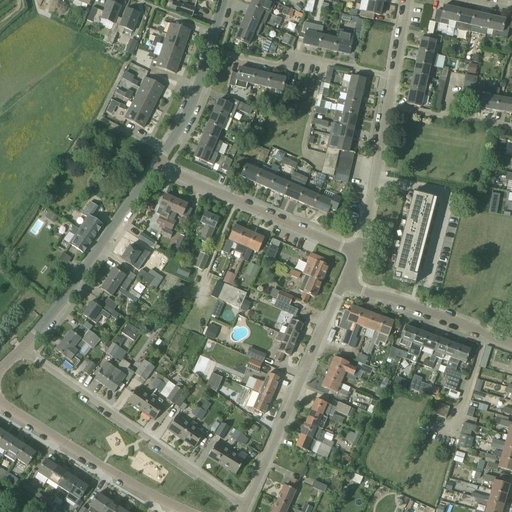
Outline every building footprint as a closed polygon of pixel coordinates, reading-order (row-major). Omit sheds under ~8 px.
[(275,3),(268,0),(252,0),(250,5),(270,14),(275,3)] [(368,0),(366,12),(361,11),(359,17),(373,20),(374,15),(380,16),(383,4),(368,0)] [(113,25),(116,17),(121,6),(108,1),(104,12),(92,7),(87,21),(99,25),(101,20),(113,25)] [(194,8),(183,5),(174,2),(171,10),(180,13),(192,16),(194,8)] [(270,14),(250,5),(245,17),(258,23),(263,11),(269,14),(270,14)] [(459,10),(443,6),(442,12),(436,11),(433,23),(440,24),(447,26),(448,21),(456,23),(459,10)] [(113,25),(111,29),(106,43),(111,45),(116,32),(122,35),(124,29),(132,32),(139,14),(126,9),(122,20),(116,17),(113,25)] [(459,10),(456,23),(455,29),(470,32),(471,26),(474,13),(459,10)] [(474,13),(471,26),(470,32),(485,36),(486,29),(489,16),(474,13)] [(503,20),(489,16),(486,29),(493,31),(492,36),(507,39),(509,27),(503,26),(505,20),(503,20)] [(258,23),(245,17),(240,28),(253,34),(258,23)] [(333,52),(349,56),(350,50),(356,51),(363,20),(356,19),(355,22),(359,23),(357,33),(354,33),(354,34),(338,31),(333,52)] [(289,22),(287,29),(294,31),(296,24),(289,22)] [(318,49),(321,36),(322,28),(304,23),(303,27),(301,26),(298,37),(304,38),(302,45),(318,49)] [(166,35),(180,40),(186,42),(190,31),(170,24),(166,35)] [(253,34),(240,28),(235,40),(248,46),(253,34)] [(333,52),(338,31),(336,39),(321,36),(318,49),(333,52)] [(281,42),(292,47),(295,38),(284,33),(281,42)] [(418,52),(432,55),(435,42),(441,43),(442,37),(430,34),(429,40),(421,39),(418,52)] [(186,42),(180,40),(166,35),(163,46),(176,50),(183,53),(186,42)] [(137,42),(131,40),(127,53),(132,55),(137,42)] [(266,40),(261,51),(267,53),(272,43),(266,40)] [(183,53),(176,50),(163,46),(159,57),(172,61),(179,63),(183,53)] [(416,64),(430,67),(430,66),(436,68),(438,56),(432,55),(418,52),(416,64)] [(179,63),(172,61),(159,57),(155,68),(175,74),(179,63)] [(413,76),(427,79),(430,67),(416,64),(413,76)] [(255,72),(239,68),(237,75),(232,74),(230,85),(247,89),(248,84),(252,85),(255,72)] [(329,68),(327,77),(326,77),(324,84),(329,85),(333,69),(329,68)] [(255,72),(252,85),(267,88),(270,75),(255,72)] [(270,75),(267,88),(282,92),(282,94),(287,95),(289,85),(284,84),(285,79),(284,79),(284,77),(279,75),(278,77),(270,75)] [(464,82),(476,84),(477,77),(465,75),(464,82)] [(410,88),(430,92),(432,86),(426,85),(427,79),(413,76),(410,88)] [(341,88),(362,93),(365,80),(351,77),(349,83),(343,82),(342,84),(341,88)] [(159,98),(164,87),(145,78),(140,89),(159,98)] [(496,111),(498,98),(499,90),(484,88),(485,85),(478,84),(475,102),(481,103),(480,108),(496,111)] [(345,102),(359,105),(362,93),(341,88),(340,93),(347,95),(345,101),(345,102)] [(410,88),(408,99),(407,104),(421,107),(423,96),(429,98),(430,92),(410,88)] [(475,90),(463,88),(462,94),(474,96),(475,90)] [(159,98),(140,89),(135,99),(153,108),(159,98)] [(434,105),(440,107),(442,95),(436,94),(434,105)] [(213,112),(226,118),(231,120),(232,120),(239,103),(228,98),(225,103),(218,100),(213,112)] [(496,111),(511,114),(511,108),(511,100),(498,98),(496,111)] [(153,108),(135,99),(129,109),(148,118),(153,108)] [(359,105),(345,102),(338,100),(338,104),(344,106),(343,113),(342,114),(356,117),(359,105)] [(148,118),(129,109),(124,119),(143,129),(148,118)] [(354,129),(356,117),(342,114),(343,113),(336,111),(335,116),(333,124),(354,129)] [(231,120),(226,118),(213,112),(208,123),(221,129),(222,129),(227,131),(231,120)] [(221,129),(208,123),(203,135),(217,140),(221,129)] [(337,137),(351,141),(354,129),(333,124),(330,136),(337,137)] [(258,139),(246,134),(243,140),(255,145),(258,139)] [(217,140),(203,135),(198,146),(217,155),(222,143),(217,140)] [(339,151),(341,151),(348,153),(348,152),(351,141),(337,137),(330,136),(327,148),(334,149),(334,150),(339,151)] [(198,146),(193,157),(212,166),(217,155),(198,146)] [(334,149),(327,148),(325,155),(338,157),(339,151),(334,150),(334,149)] [(341,151),(340,158),(353,161),(354,154),(348,152),(348,153),(341,151)] [(338,157),(325,155),(324,161),(336,164),(338,157)] [(233,167),(237,169),(238,166),(242,158),(238,157),(233,167)] [(260,171),(246,165),(248,160),(242,158),(238,166),(237,169),(243,171),(240,177),(255,184),(260,171)] [(353,161),(340,158),(338,163),(351,166),(353,161)] [(226,159),(221,170),(227,172),(232,161),(226,159)] [(290,161),(287,166),(295,170),(297,164),(290,161)] [(336,164),(324,161),(322,167),(335,170),(336,164)] [(338,163),(338,164),(337,169),(350,172),(351,166),(338,163)] [(262,166),(260,171),(255,184),(269,190),(275,177),(277,172),(262,166)] [(333,177),(335,170),(322,167),(321,174),(333,177)] [(337,169),(337,171),(336,175),(349,178),(350,172),(337,169)] [(318,173),(316,178),(324,182),(326,177),(318,173)] [(349,178),(336,175),(334,181),(348,184),(349,178)] [(275,177),(269,190),(283,196),(289,183),(275,177)] [(289,183),(283,196),(298,202),(303,190),(306,184),(291,178),(289,183)] [(312,208),(318,196),(303,190),(298,202),(312,208)] [(433,198),(413,192),(392,271),(394,272),(392,279),(414,285),(417,276),(413,275),(433,198)] [(500,195),(492,193),(489,213),(496,214),(500,195)] [(176,200),(164,195),(159,207),(156,214),(160,216),(157,223),(160,224),(159,227),(163,229),(176,200)] [(318,196),(312,208),(327,215),(329,209),(335,212),(340,200),(334,197),(332,202),(318,196)] [(176,200),(163,229),(160,235),(170,239),(172,233),(170,232),(175,222),(173,221),(176,214),(182,216),(187,205),(176,200)] [(75,227),(74,228),(93,240),(102,225),(91,217),(98,207),(90,202),(82,214),(87,218),(78,230),(75,227)] [(204,213),(200,223),(206,225),(201,237),(209,240),(214,229),(219,219),(204,213)] [(234,252),(244,230),(234,226),(228,240),(229,240),(224,252),(228,254),(233,242),(237,244),(234,251),(234,252)] [(93,240),(74,228),(70,234),(69,233),(64,240),(83,254),(93,240)] [(243,260),(244,260),(255,235),(244,230),(234,252),(241,254),(239,259),(243,261),(243,260)] [(152,248),(155,242),(142,232),(137,239),(152,248)] [(255,235),(244,260),(247,262),(252,250),(258,253),(264,239),(262,238),(263,235),(258,233),(256,235),(255,235)] [(129,246),(120,259),(131,266),(140,253),(139,253),(142,249),(137,245),(134,249),(129,246)] [(269,246),(264,257),(273,260),(278,249),(269,246)] [(209,257),(200,253),(194,268),(197,269),(203,272),(209,257)] [(322,282),(328,266),(323,264),(325,260),(310,254),(306,263),(308,263),(303,274),(305,275),(310,277),(322,282)] [(242,261),(239,259),(238,261),(239,262),(233,274),(227,271),(223,280),(222,282),(231,286),(242,261)] [(258,267),(251,264),(247,274),(254,277),(258,267)] [(107,279),(125,291),(135,276),(123,268),(119,273),(114,269),(107,279)] [(177,274),(187,278),(190,272),(180,268),(177,274)] [(149,285),(154,279),(151,277),(141,270),(136,277),(149,285)] [(290,275),(300,279),(303,274),(293,270),(290,275)] [(154,272),(151,277),(154,279),(149,285),(155,289),(158,286),(163,278),(154,272)] [(322,282),(310,277),(305,275),(298,291),(303,294),(300,302),(305,305),(309,296),(314,298),(322,282)] [(125,291),(107,279),(100,289),(111,297),(116,290),(125,297),(125,296),(134,302),(136,299),(128,293),(125,291)] [(224,284),(217,281),(210,296),(217,300),(224,284)] [(247,294),(224,284),(217,300),(240,309),(247,294)] [(140,296),(139,295),(130,289),(128,293),(136,299),(138,300),(140,296)] [(292,297),(279,292),(276,299),(289,305),(292,297)] [(276,300),(273,307),(286,312),(288,306),(276,300)] [(116,320),(119,315),(104,304),(100,309),(91,302),(82,315),(96,324),(101,316),(107,320),(110,316),(116,320)] [(348,347),(361,311),(352,307),(346,321),(352,324),(348,335),(345,334),(341,344),(348,347)] [(360,326),(367,329),(372,315),(361,311),(348,347),(354,349),(358,339),(355,338),(360,326)] [(279,333),(296,341),(303,325),(302,324),(304,320),(293,315),(287,329),(282,326),(279,333)] [(372,315),(367,329),(364,336),(372,339),(370,344),(368,343),(364,352),(370,355),(374,346),(384,319),(372,315)] [(153,319),(149,326),(157,331),(162,325),(153,319)] [(384,319),(374,346),(378,347),(383,335),(388,337),(393,323),(384,319)] [(208,323),(203,335),(213,339),(218,327),(208,323)] [(123,335),(134,340),(138,331),(126,326),(123,335)] [(416,331),(405,327),(400,340),(399,344),(410,348),(416,331)] [(71,331),(63,340),(79,353),(86,344),(92,349),(100,340),(89,331),(81,340),(80,340),(81,339),(71,331)] [(410,348),(405,360),(411,362),(413,356),(418,358),(427,334),(416,331),(410,348)] [(279,333),(276,341),(281,343),(277,352),(278,352),(274,361),(280,363),(284,354),(289,357),(296,341),(279,333)] [(427,334),(418,358),(419,358),(422,348),(433,352),(438,339),(427,334)] [(438,339),(433,352),(434,352),(430,362),(434,363),(435,358),(441,360),(448,342),(438,339)] [(79,353),(63,340),(55,350),(76,366),(79,362),(73,358),(77,352),(78,353),(79,353)] [(448,342),(441,360),(452,364),(459,346),(448,342)] [(112,358),(120,348),(113,343),(106,353),(112,358)] [(459,346),(452,364),(453,364),(451,370),(450,370),(448,375),(460,379),(462,374),(455,371),(459,361),(465,363),(470,350),(459,346)] [(391,348),(388,359),(394,361),(398,351),(391,348)] [(262,363),(265,356),(250,349),(246,356),(262,363)] [(331,366),(345,372),(357,378),(358,375),(355,373),(356,369),(348,365),(348,363),(334,357),(334,359),(331,358),(329,363),(331,365),(331,366)] [(259,373),(263,364),(251,359),(247,368),(259,373)] [(432,369),(434,363),(430,362),(424,359),(422,366),(432,369)] [(104,386),(115,369),(119,363),(115,360),(111,366),(106,363),(102,368),(101,368),(94,380),(104,386)] [(120,364),(120,363),(115,369),(104,386),(114,393),(121,382),(123,379),(128,382),(134,373),(128,369),(130,365),(122,360),(120,364)] [(134,374),(145,381),(154,367),(142,360),(134,374)] [(90,362),(83,372),(89,376),(96,366),(90,362)] [(374,370),(362,365),(359,371),(371,377),(374,370)] [(357,378),(345,372),(331,366),(325,378),(339,384),(343,376),(356,381),(357,378)] [(444,374),(448,375),(447,380),(446,381),(458,385),(460,379),(448,375),(450,370),(446,368),(444,374)] [(206,386),(216,393),(222,378),(211,373),(206,386)] [(158,374),(150,387),(167,398),(175,385),(158,374)] [(264,383),(257,380),(252,391),(271,399),(277,383),(276,383),(278,379),(268,374),(264,383)] [(394,385),(405,389),(408,381),(397,377),(394,385)] [(338,388),(339,384),(325,378),(321,387),(336,393),(338,388)] [(477,380),(473,391),(480,392),(483,382),(477,380)] [(458,385),(446,381),(444,388),(455,392),(458,385)] [(387,384),(381,382),(379,387),(385,390),(387,384)] [(420,382),(417,392),(428,396),(432,387),(420,382)] [(183,392),(175,386),(166,400),(174,405),(183,392)] [(140,411),(150,397),(137,388),(127,402),(140,411)] [(271,399),(252,391),(246,407),(264,415),(271,399)] [(150,397),(140,411),(154,421),(164,407),(161,405),(163,401),(152,394),(150,397)] [(326,418),(331,420),(331,421),(336,423),(338,417),(333,415),(332,417),(328,415),(332,406),(316,400),(311,411),(326,418)] [(442,405),(435,402),(430,413),(438,416),(442,405)] [(347,416),(351,408),(339,403),(335,411),(347,416)] [(442,405),(438,416),(445,419),(450,407),(442,405)] [(201,410),(197,407),(192,414),(196,417),(201,410)] [(466,416),(472,418),(474,409),(469,407),(466,416)] [(201,410),(196,417),(200,420),(205,413),(201,410)] [(326,418),(311,411),(306,423),(321,430),(326,418)] [(180,439),(190,425),(177,416),(167,430),(180,439)] [(508,435),(511,436),(511,426),(510,426),(511,423),(508,422),(495,419),(493,424),(509,429),(508,435)] [(321,430),(306,423),(300,435),(316,442),(321,430)] [(475,427),(464,423),(462,429),(474,432),(475,427)] [(215,435),(222,439),(229,428),(222,424),(215,435)] [(355,424),(353,429),(363,434),(365,428),(355,424)] [(204,435),(190,425),(180,439),(194,449),(204,435)] [(347,430),(345,441),(358,443),(360,432),(347,430)] [(241,435),(236,432),(231,440),(236,443),(241,435)] [(6,452),(14,439),(4,433),(0,438),(0,448),(0,449),(6,452)] [(246,438),(241,435),(236,443),(241,446),(246,438)] [(316,442),(300,435),(295,447),(311,454),(316,442)] [(470,437),(460,435),(457,446),(458,446),(471,450),(474,438),(470,437)] [(492,443),(504,447),(511,448),(511,436),(508,435),(505,444),(493,440),(492,443)] [(14,463),(25,446),(14,439),(6,452),(6,453),(4,456),(14,463)] [(331,448),(332,449),(335,443),(324,439),(322,444),(326,446),(323,451),(329,453),(331,448)] [(221,466),(230,452),(216,443),(207,458),(221,466)] [(503,451),(501,459),(511,461),(511,448),(504,447),(492,443),(490,447),(503,451)] [(322,444),(318,454),(328,458),(332,449),(331,448),(329,453),(323,451),(326,446),(322,444)] [(36,453),(25,446),(14,463),(17,460),(27,466),(36,453)] [(235,455),(230,452),(221,466),(235,475),(247,456),(238,451),(235,455)] [(511,461),(501,459),(499,466),(488,463),(486,468),(497,471),(498,468),(511,472),(511,461)] [(47,480),(56,467),(45,460),(37,473),(47,480)] [(66,473),(56,467),(47,480),(58,487),(66,473)] [(347,479),(359,485),(363,478),(350,472),(347,479)] [(8,473),(5,477),(16,484),(18,480),(8,473)] [(66,473),(58,487),(68,494),(77,480),(66,473)] [(491,490),(506,495),(509,485),(494,481),(495,478),(485,475),(483,480),(493,483),(491,490)] [(277,502),(288,507),(295,491),(299,482),(293,479),(289,488),(284,486),(277,502)] [(77,480),(68,494),(69,494),(65,499),(76,506),(79,500),(79,501),(88,488),(77,480)] [(313,481),(310,487),(323,492),(325,486),(313,481)] [(36,498),(39,493),(28,486),(25,490),(36,498)] [(488,502),(503,506),(506,495),(491,490),(489,499),(488,502)] [(39,493),(36,498),(47,504),(49,500),(39,493)] [(96,511),(100,511),(108,500),(98,494),(89,507),(96,511)] [(471,494),(470,501),(483,504),(484,496),(471,494)] [(60,507),(49,500),(47,504),(57,511),(60,507)] [(115,511),(118,507),(108,500),(100,511),(115,511)] [(277,502),(272,511),(286,511),(288,507),(277,502)] [(487,506),(485,511),(501,511),(503,506),(488,502),(487,506)]
